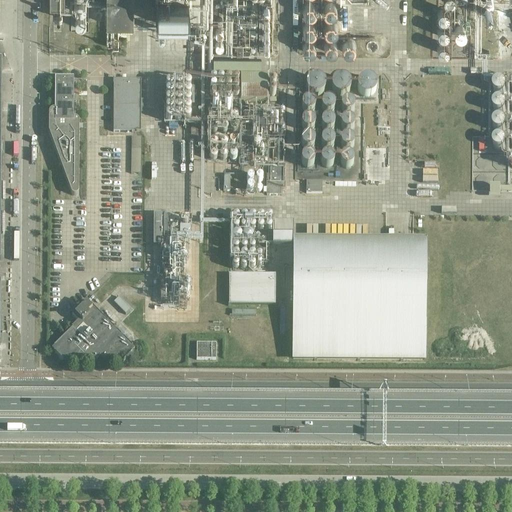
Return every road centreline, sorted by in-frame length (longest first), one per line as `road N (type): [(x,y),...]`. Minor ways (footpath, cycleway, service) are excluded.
road 1 (secondary): [(0,480),(511,485)]
road 2 (motorway): [(511,411),(0,407)]
road 3 (motorway): [(0,428),(511,431)]
road 4 (secondary): [(511,460),(0,458)]
road 5 (unclassified): [(27,387),(511,389)]
road 6 (unclassified): [(27,387),(31,0)]
road 7 (unknown): [(396,68),(286,62),(286,0)]
road 8 (unknown): [(290,205),(286,62)]
road 9 (unknown): [(396,206),(396,68)]
